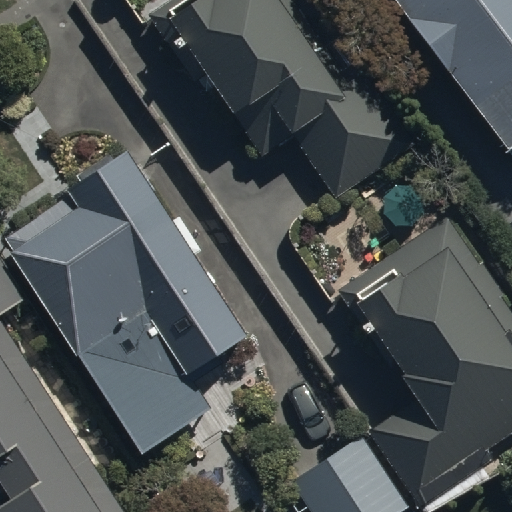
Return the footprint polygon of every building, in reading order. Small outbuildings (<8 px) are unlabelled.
[(263,153),(295,133),(334,191),(412,138),(356,55),(341,65),(296,0),(158,0),(148,7),(168,37),(184,26),(244,116),(240,119),(263,153)] [(511,0),(403,0),(511,144),(511,0)] [(242,322),(124,138),(68,173),(76,185),(6,230),(142,443),(211,399),(185,358),(242,322)] [(511,425),(511,297),(449,211),(340,279),(370,321),(378,316),(404,352),(399,355),(421,386),(372,422),(431,504),(494,458),(485,445),(511,425)] [(128,511),(0,309),(0,300),(22,287),(0,252),(0,509),(1,509),(2,511),(128,511)] [(391,511),(407,502),(358,426),(289,470),(315,511),(391,511)]
